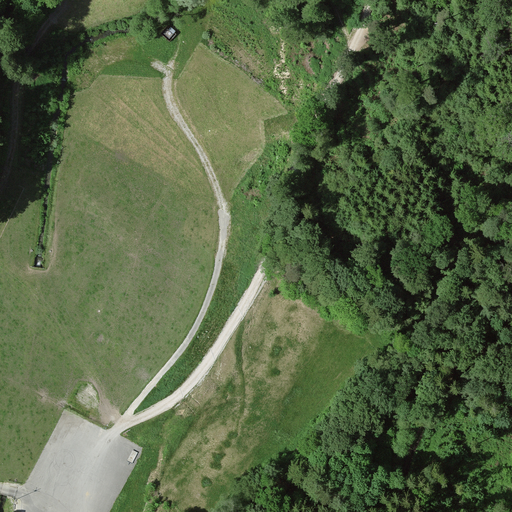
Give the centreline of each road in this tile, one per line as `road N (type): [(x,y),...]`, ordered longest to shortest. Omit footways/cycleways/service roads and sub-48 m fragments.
road 1 (track): [(354,44),(248,300),(178,396),(120,425)]
road 2 (track): [(279,511),(391,363),(511,261)]
